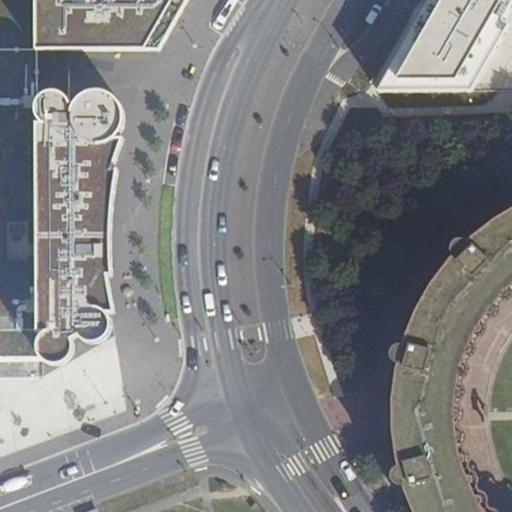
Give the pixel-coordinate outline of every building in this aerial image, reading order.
[(173,0),(37,0),(39,52),(146,49),(173,0)] [(511,0),(431,0),(385,83),(379,93),(473,92),(510,26),(503,22),(511,7),(511,0)] [(26,48),(0,48),(0,279),(33,281),(26,48)] [(37,116),(38,126),(37,331),(49,331),(44,335),(40,340),(38,345),(38,352),(41,357),(44,360),(48,363),(52,364),(57,364),(63,363),(69,360),(74,354),(74,348),(75,341),(75,337),(81,335),(85,340),(90,342),(97,342),(103,340),(108,335),(110,328),(110,323),(108,315),(114,314),(106,277),(110,276),(110,223),(119,170),(112,170),(123,142),(117,140),(122,134),(125,124),(123,113),(118,101),(106,94),(94,94),(81,99),(75,105),(64,96),(55,93),(44,97),(38,106),(37,116)] [(511,210),(497,219),(481,230),(466,243),(462,240),(451,249),(455,255),(444,268),(433,283),(424,298),(417,309),(411,321),(407,333),(403,346),(396,345),(392,361),(399,363),(396,380),(394,397),(393,414),(393,428),(394,441),(397,455),(400,468),(392,470),(395,486),(403,484),(408,499),(414,511),(486,511),(480,502),(474,491),(469,479),(465,466),(461,453),(459,439),(457,426),(457,414),(457,410),(458,395),(461,380),(464,366),(470,350),(477,335),(485,320),(495,307),(505,296),(511,288),(511,210)]
